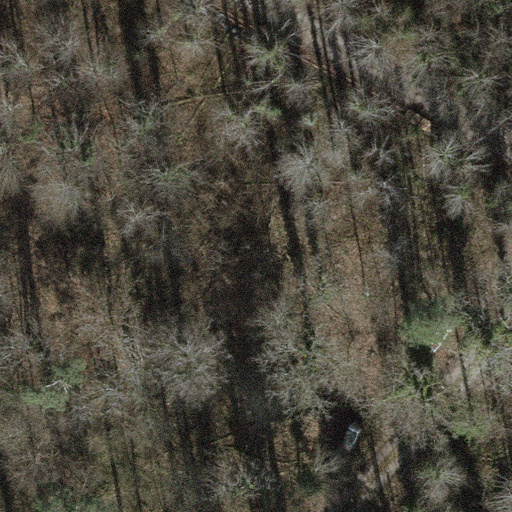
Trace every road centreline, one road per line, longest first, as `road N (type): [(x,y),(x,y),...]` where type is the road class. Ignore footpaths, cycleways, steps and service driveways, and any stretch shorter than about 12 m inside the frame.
road 1 (track): [(282,0),(511,128)]
road 2 (track): [(342,511),(511,317)]
